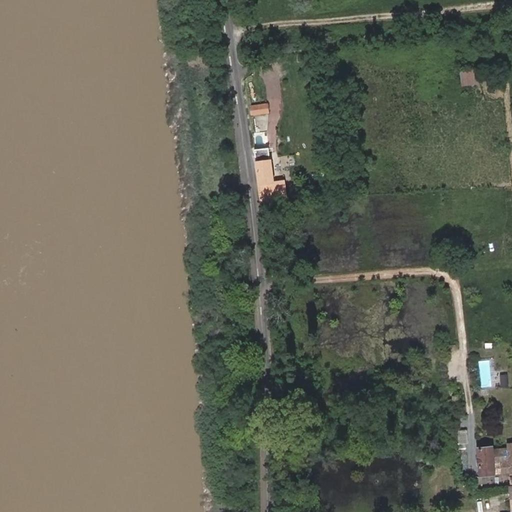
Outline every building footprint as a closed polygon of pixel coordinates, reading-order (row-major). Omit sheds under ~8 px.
[(306,56),(270,59),(271,71),(307,69),(306,56)] [(474,75),(461,76),(462,83),(475,81),(474,75)] [(269,104),(250,106),(252,114),(269,112),(269,104)] [(268,129),(254,130),(255,145),(270,143),(268,129)] [(257,155),(271,153),(270,143),(255,145),(257,155)] [(271,153),(257,155),(262,200),(286,198),(284,181),(274,181),(271,153)] [(511,470),(511,478),(511,440),(507,441),(507,444),(491,446),(490,443),(477,444),(479,458),(476,458),(477,465),(482,465),(482,475),(493,474),(493,471),(511,470)]
